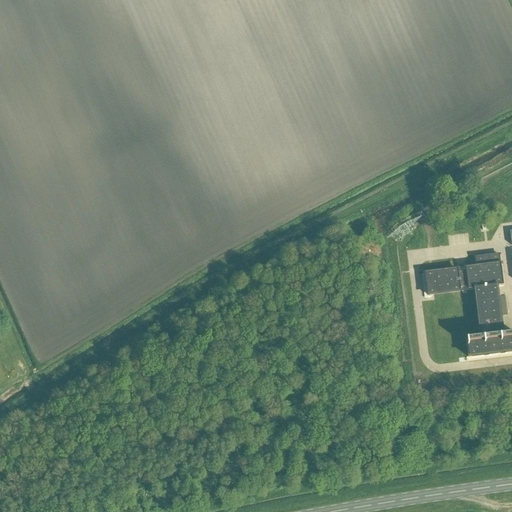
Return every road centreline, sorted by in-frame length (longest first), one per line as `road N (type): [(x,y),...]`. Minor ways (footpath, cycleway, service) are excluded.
road 1 (track): [(511,405),(248,447),(6,511)]
road 2 (primary): [(340,511),(511,485)]
